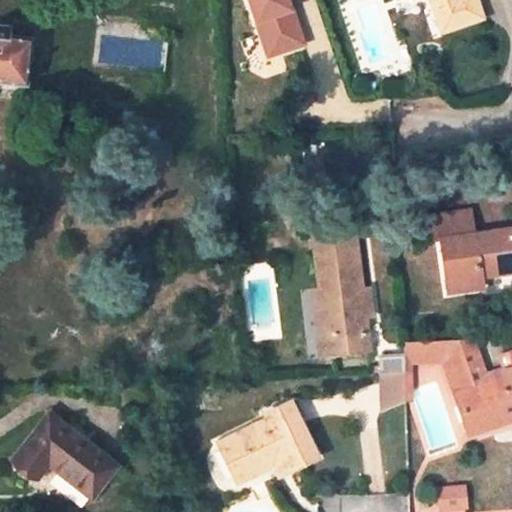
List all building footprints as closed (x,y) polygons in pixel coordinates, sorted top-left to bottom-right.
[(248,0),(267,59),(309,46),(295,0),(248,0)] [(431,0),(442,32),(481,20),(475,0),(431,0)] [(0,77),(22,80),(27,43),(8,40),(8,28),(0,26),(0,77)] [(431,216),(434,240),(441,239),(447,294),(482,290),(481,279),(511,274),(511,230),(472,235),(469,212),(431,216)] [(355,225),(313,231),(321,288),(329,355),(370,349),(366,317),(375,316),(373,296),(361,298),(360,288),(357,262),(360,262),(355,225)] [(361,298),(373,296),(371,286),(360,288),(361,298)] [(313,289),(322,355),(329,355),(321,288),(313,289)] [(468,339),(443,340),(461,392),(455,395),(471,436),(502,424),(511,419),(511,369),(504,372),(503,371),(482,378),(468,339)] [(443,340),(400,342),(401,361),(443,359),(455,395),(461,392),(443,340)] [(374,373),(373,374),(373,384),(383,408),(403,401),(402,373),(402,371),(396,372),(390,372),(378,373),(374,373)] [(266,418),(218,443),(238,481),(273,463),(283,458),(290,470),(318,456),(290,400),(264,413),(266,418)] [(118,466),(50,413),(13,460),(38,479),(49,464),(93,497),(118,466)] [(511,419),(502,424),(505,433),(511,430),(511,419)] [(273,463),(280,476),(290,470),(283,458),(273,463)] [(434,487),(435,511),(444,511),(469,511),(468,485),(434,487)]
